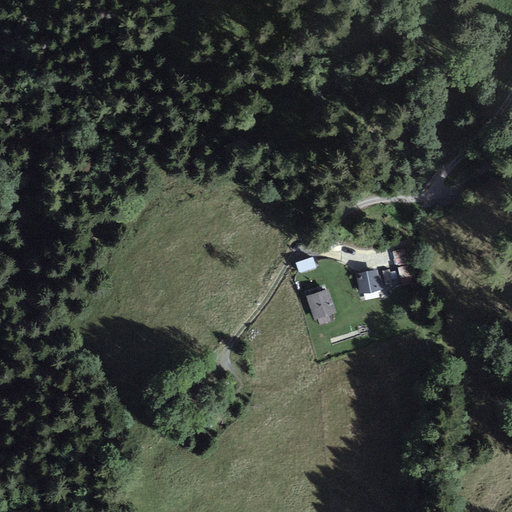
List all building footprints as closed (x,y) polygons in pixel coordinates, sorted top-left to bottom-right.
[(405,248),(394,251),(398,265),(409,261),(405,248)] [(312,257),(297,263),(301,273),(316,267),(312,257)] [(409,265),(398,267),(401,285),(413,282),(409,265)] [(378,271),(357,275),(361,293),(381,289),(378,271)] [(336,312),(328,289),(308,296),(316,319),(336,312)]
